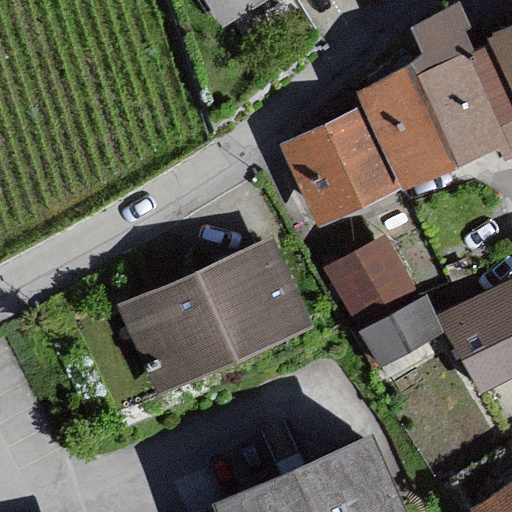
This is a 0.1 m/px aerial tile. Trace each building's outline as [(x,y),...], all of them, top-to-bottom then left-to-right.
[(205,0),(224,31),(275,0),(205,0)] [(424,59),(357,89),(364,104),(404,186),(456,165),(498,144),(504,158),(511,153),(511,90),(489,41),(474,47),(466,29),(456,5),(412,29),(424,59)] [(511,28),(489,41),(511,90),(511,28)] [(364,104),(282,144),(318,221),(404,186),(364,104)] [(386,233),(325,266),(361,330),(421,297),(386,233)] [(271,237),(116,306),(156,393),(311,324),(271,237)] [(511,278),(436,312),(476,399),(511,380),(511,278)] [(421,297),(361,330),(380,363),(439,330),(421,297)] [(200,458),(357,387),(340,349),(182,421),(200,458)] [(404,511),(370,433),(214,501),(218,511),(404,511)] [(511,511),(511,503),(497,511),(511,511)]
